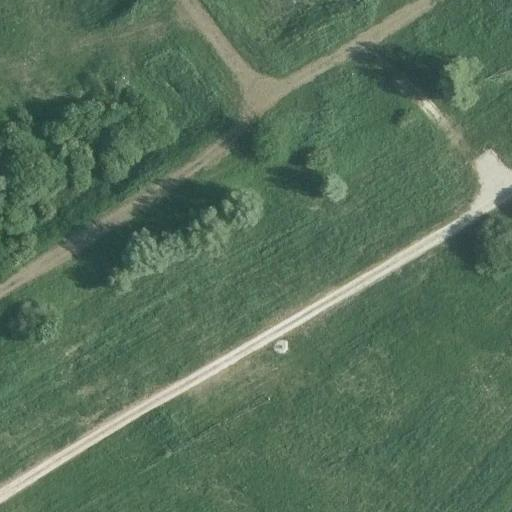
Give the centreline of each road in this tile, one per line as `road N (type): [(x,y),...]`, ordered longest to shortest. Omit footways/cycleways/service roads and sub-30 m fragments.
road 1 (track): [(0,494),(511,193)]
road 2 (track): [(428,0),(262,98),(204,159),(0,291)]
road 3 (track): [(262,98),(192,0)]
